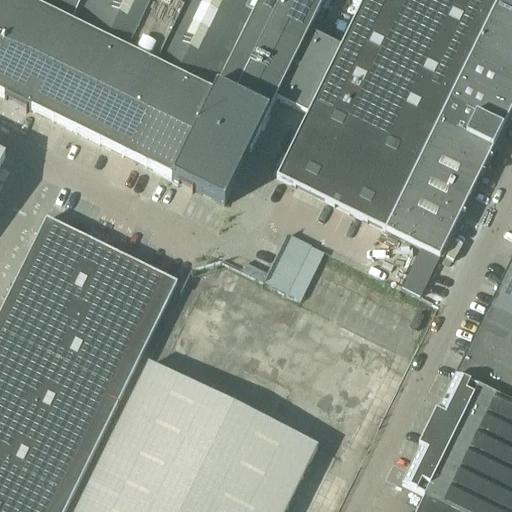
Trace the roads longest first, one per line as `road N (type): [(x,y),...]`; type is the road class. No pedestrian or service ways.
road 1 (unclassified): [(353,511),(511,187)]
road 2 (unclassified): [(207,241),(34,155)]
